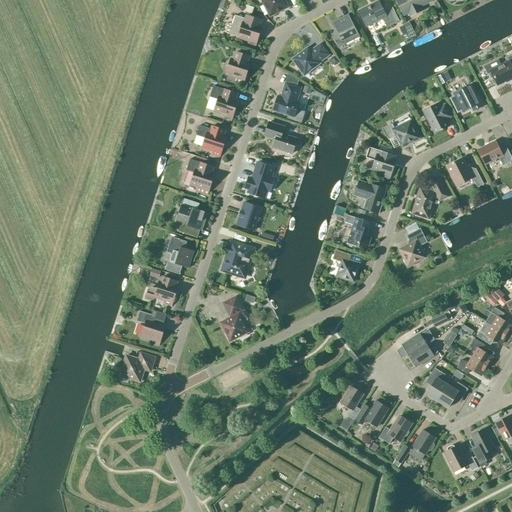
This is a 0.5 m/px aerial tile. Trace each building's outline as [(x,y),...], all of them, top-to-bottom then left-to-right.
[(261,0),(270,16),(288,7),(284,0),(261,0)] [(396,0),(404,14),(409,11),(411,15),(421,10),(419,6),(430,0),(429,0),(396,0)] [(392,7),(390,8),(384,11),(379,1),(358,11),(366,26),(382,18),(387,27),(390,26),(392,31),(400,27),(397,22),(399,21),(392,7)] [(331,34),(338,48),(359,37),(348,14),(347,14),(348,16),(333,23),(333,22),(332,22),(336,29),(335,32),(331,34)] [(261,20),(246,15),(245,18),(235,15),(232,25),(240,28),(238,36),(249,40),(247,45),(255,47),(260,31),(258,30),(261,20)] [(416,15),(407,19),(410,26),(420,22),(416,15)] [(314,49),(311,52),(308,47),(292,59),(300,70),(300,71),(304,76),(309,72),(309,71),(320,63),(319,62),(329,55),(320,44),(314,49)] [(233,63),(229,62),(226,73),(237,77),(235,82),(243,84),(248,68),(245,67),(249,56),(236,52),(233,63)] [(491,73),(497,85),(510,79),(510,80),(511,79),(511,55),(508,58),(509,61),(500,65),(498,59),(483,67),(487,74),(491,73)] [(284,69),(272,66),(269,78),(280,81),(284,69)] [(442,88),(452,83),(446,71),(436,76),(442,88)] [(282,94),(283,94),(282,97),(278,95),(273,111),(288,116),(288,118),(287,118),(301,123),(302,123),(300,122),(304,112),(296,110),(299,102),(296,102),(301,88),(298,86),(299,81),(288,74),(282,94)] [(483,106),(477,95),(475,96),(470,85),(453,93),(455,96),(451,99),(458,113),(462,111),(463,112),(471,107),(473,111),(483,106)] [(210,97),(217,99),(214,110),(225,114),(223,119),(231,122),(236,105),(233,104),(237,93),(213,86),(210,97)] [(303,92),(310,94),(312,88),(305,86),(303,92)] [(492,86),(484,90),(489,101),(497,98),(492,86)] [(423,111),(435,134),(443,129),(449,126),(445,119),(450,116),(444,105),(439,108),(437,104),(423,111)] [(394,128),(392,124),(384,128),(390,139),(396,136),(402,147),(420,138),(411,120),(394,128)] [(264,135),(276,139),(273,148),(292,154),(297,139),(282,134),(284,127),(269,122),(264,135)] [(219,158),(225,141),(221,140),(225,130),(212,126),(211,129),(199,125),(196,135),(205,138),(202,146),(213,150),(212,155),(219,158)] [(448,127),(451,136),(457,133),(453,125),(448,127)] [(511,161),(511,158),(507,148),(500,151),(495,141),(477,150),(484,164),(488,162),(489,163),(490,164),(495,161),(495,160),(495,159),(498,157),(503,166),(511,161)] [(395,163),(392,162),(394,156),(369,147),(366,157),(375,160),(372,168),(383,172),(381,177),(389,180),(395,163)] [(446,166),(456,186),(472,178),(477,187),(483,184),(476,169),(469,172),(462,158),(446,166)] [(186,170),(194,173),(190,183),(198,186),(196,191),(207,195),(213,178),(210,177),(213,167),(190,159),(186,170)] [(274,179),(270,177),(274,167),(258,162),(252,179),(248,178),(245,187),(249,189),(248,193),(264,198),(266,189),(270,191),(274,179)] [(439,200),(439,201),(448,196),(438,179),(430,183),(432,187),(431,192),(420,188),(419,190),(418,191),(417,194),(417,195),(414,206),(413,207),(412,210),(412,211),(412,213),(421,216),(421,217),(429,219),(430,214),(429,214),(435,196),(438,195),(440,200),(439,200)] [(354,196),(367,200),(364,209),(364,208),(363,209),(378,214),(382,202),(381,202),(386,189),(371,184),(359,180),(354,196)] [(197,210),(199,204),(194,202),(195,202),(184,199),(177,222),(180,223),(177,230),(177,231),(197,238),(197,237),(196,237),(199,229),(201,230),(201,229),(200,229),(205,213),(206,214),(206,213),(197,210)] [(244,202),(241,211),(240,211),(239,216),(240,216),(237,225),(254,231),(261,208),(244,202)] [(335,211),(344,214),(346,208),(337,205),(335,211)] [(371,236),(366,235),(368,230),(370,223),(371,223),(347,215),(344,222),(353,225),(351,230),(350,230),(350,231),(351,231),(347,243),(346,242),(346,243),(358,247),(359,243),(368,246),(369,246),(368,245),(371,236)] [(406,235),(409,242),(408,245),(400,249),(406,261),(405,262),(408,267),(413,264),(412,263),(424,257),(419,246),(427,242),(420,228),(406,235)] [(244,242),(245,237),(233,234),(232,239),(244,242)] [(186,249),(185,246),(186,242),(172,237),(167,252),(171,253),(172,256),(171,261),(168,263),(166,269),(165,269),(164,270),(180,275),(181,274),(180,273),(182,266),(189,268),(189,267),(187,267),(192,251),(194,252),(194,251),(186,249)] [(247,264),(249,265),(254,248),(231,241),(227,253),(226,253),(224,258),(225,258),(223,265),(223,266),(222,267),(221,269),(222,270),(223,272),(224,272),(226,272),(243,278),(247,264)] [(359,265),(348,261),(350,255),(335,250),(333,259),(341,262),(337,276),(353,281),(359,265)] [(333,275),(336,261),(331,260),(328,274),(333,275)] [(150,276),(159,279),(161,272),(153,269),(150,276)] [(160,285),(158,284),(156,288),(152,287),(147,289),(144,299),(152,301),(154,296),(165,299),(164,305),(171,307),(177,290),(174,290),(177,281),(163,276),(160,285)] [(488,292),(497,301),(503,295),(494,286),(488,292)] [(483,296),(488,301),(493,297),(487,292),(483,296)] [(230,315),(229,319),(221,323),(230,341),(239,336),(240,336),(241,338),(247,335),(246,333),(248,332),(243,322),(248,320),(236,297),(224,303),(230,315)] [(460,307),(463,314),(468,312),(465,305),(460,307)] [(485,322),(491,325),(491,326),(506,335),(511,326),(511,325),(501,319),(504,314),(494,307),(485,322)] [(451,317),(448,309),(443,311),(444,315),(432,321),(435,327),(447,321),(447,319),(451,317)] [(164,321),(166,314),(153,310),(151,315),(140,311),(136,321),(145,323),(141,334),(153,338),(151,343),(159,346),(164,329),(162,328),(164,321)] [(501,345),(506,335),(491,326),(491,325),(485,322),(476,336),(486,343),(489,338),(501,345)] [(426,345),(435,339),(428,329),(420,334),(402,345),(409,356),(426,345)] [(457,334),(462,336),(459,341),(465,344),(469,335),(459,330),(457,334)] [(451,331),(443,343),(449,347),(456,335),(451,331)] [(470,346),(475,352),(471,357),(487,366),(493,357),(482,350),(485,345),(475,338),(470,346)] [(430,350),(426,345),(409,356),(416,366),(433,355),(437,352),(434,347),(430,350)] [(141,353),(139,359),(126,355),(120,375),(140,382),(144,369),(150,371),(155,357),(141,353)] [(487,366),(471,357),(468,362),(461,360),(456,368),(467,374),(470,369),(481,376),(487,366)] [(447,384),(441,380),(445,374),(434,368),(427,379),(433,383),(426,394),(437,401),(447,384)] [(457,382),(453,388),(447,384),(437,401),(448,408),(455,396),(461,400),(468,389),(457,382)] [(340,426),(347,430),(354,420),(360,409),(355,406),(362,394),(363,394),(351,386),(340,403),(352,410),(346,419),(345,418),(340,426)] [(375,401),(376,401),(371,409),(365,405),(355,420),(362,424),(365,419),(376,427),(377,426),(376,426),(382,417),(383,417),(386,413),(385,412),(387,408),(388,409),(388,408),(376,400),(375,401)] [(391,430),(385,427),(379,437),(389,444),(393,437),(400,441),(403,436),(404,436),(406,436),(408,432),(408,430),(407,430),(411,423),(400,416),(391,430)] [(511,424),(508,416),(496,422),(505,440),(511,436),(511,424)] [(474,453),(481,467),(487,464),(485,461),(490,458),(486,452),(493,448),(483,429),(471,435),(479,450),(474,453)] [(434,438),(435,438),(423,430),(422,430),(423,431),(413,446),(412,446),(413,447),(408,454),(420,461),(424,454),(425,454),(425,453),(427,450),(428,451),(431,450),(434,446),(433,443),(432,442),(434,438)] [(393,463),(398,467),(401,463),(410,449),(404,445),(395,459),(393,463)] [(454,447),(454,446),(451,445),(448,447),(447,449),(447,450),(443,453),(445,452),(449,460),(448,461),(453,472),(468,464),(471,471),(478,468),(472,457),(466,460),(464,455),(464,456),(463,453),(462,454),(457,446),(459,445),(458,445),(454,447)] [(470,477),(473,482),(480,477),(476,472),(470,477)]
